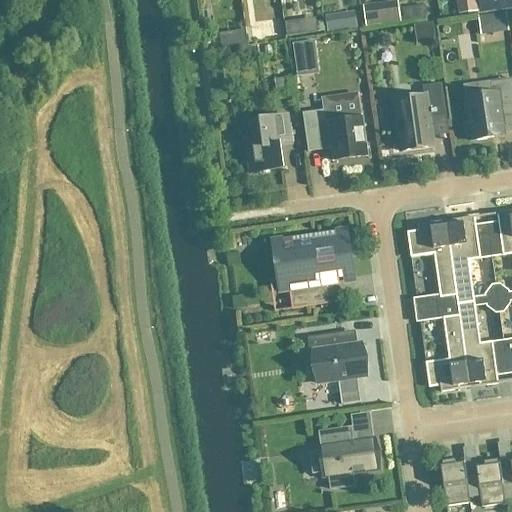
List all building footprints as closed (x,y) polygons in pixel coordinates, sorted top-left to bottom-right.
[(366,22),(401,16),(398,0),(395,0),(363,6),(366,22)] [(505,11),(482,15),(485,33),(508,29),(505,11)] [(312,43),(292,46),(296,77),(317,75),(312,43)] [(470,138),(471,144),(504,139),(501,115),(511,113),(511,83),(511,81),(490,84),(491,94),(465,98),(468,126),(465,127),(467,139),(470,138)] [(398,101),(385,103),(388,127),(396,126),(400,154),(433,149),(428,120),(445,118),(440,86),(423,89),(424,97),(398,101)] [(322,113),(302,115),(302,117),(307,153),(307,154),(332,151),(333,162),(333,163),(366,158),(366,157),(361,120),(361,119),(360,119),(357,98),(321,103),(322,113)] [(279,148),(290,146),(286,118),(274,119),(274,121),(248,125),(252,150),(246,151),(249,175),(282,170),(279,148)] [(511,213),(496,216),(500,246),(489,248),(491,260),(511,256),(511,213)] [(457,307),(474,305),(473,300),(468,263),(491,260),(489,248),(478,249),(474,219),(455,222),(456,226),(446,227),(457,307)] [(435,225),(417,227),(417,233),(406,235),(410,260),(432,257),(438,298),(434,299),(435,310),(457,307),(446,227),(436,228),(435,225)] [(351,279),(347,253),(345,237),(344,237),(344,232),(330,234),(263,244),(264,245),(273,244),(280,290),(288,289),(291,310),(274,313),(274,314),(341,304),(338,281),(342,280),(342,281),(351,279)] [(491,288),(484,297),(484,299),(485,303),(497,301),(495,287),(491,288)] [(499,287),(495,287),(497,301),(509,300),(508,295),(508,293),(499,287)] [(509,300),(497,301),(499,315),(503,315),(510,306),(509,304),(509,300)] [(497,301),(485,303),(485,307),(486,309),(495,316),(499,315),(497,301)] [(479,346),(474,309),(474,305),(457,307),(468,387),(478,385),(479,389),(498,386),(493,356),(504,355),(502,343),(479,346)] [(457,307),(435,310),(437,321),(441,320),(447,362),(425,365),(428,390),(440,389),(440,394),(459,392),(459,388),(468,387),(457,307)] [(341,335),(307,340),(309,353),(313,353),(317,386),(337,383),(341,407),(359,404),(356,381),(365,379),(360,345),(356,346),(342,348),(341,335)] [(511,341),(502,343),(504,355),(511,353),(511,341)] [(352,476),(378,472),(374,441),(353,444),(351,429),(317,434),(319,448),(318,449),(322,480),(328,479),(330,490),(330,492),(354,488),(353,487),(352,476)] [(511,473),(500,475),(502,487),(505,504),(511,502),(511,461),(510,462),(511,473)] [(469,505),(467,492),(466,480),(463,462),(439,465),(446,509),(469,505)] [(505,504),(502,487),(500,475),(499,463),(475,466),(477,478),(466,480),(469,500),(480,498),(481,510),(505,506),(505,504)]
